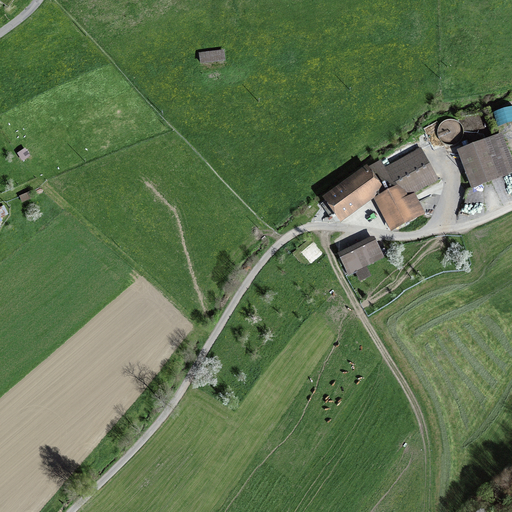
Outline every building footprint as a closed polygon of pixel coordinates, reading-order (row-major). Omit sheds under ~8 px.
[(226,49),(200,50),(200,63),(226,62),(226,49)] [(511,109),(496,113),(499,125),(511,122),(511,109)] [(442,142),(446,144),(451,145),(455,144),(459,142),(462,138),(463,134),(463,129),(462,125),(459,122),(455,120),(451,119),(447,119),(443,121),(440,124),(438,127),(437,131),(438,135),(439,139),(442,142)] [(496,137),(455,153),(470,191),(511,175),(496,137)] [(373,201),(389,233),(424,216),(413,195),(436,182),(421,152),(385,170),(395,190),(373,201)] [(366,168),(321,199),(338,224),(383,192),(366,168)] [(338,257),(348,277),(382,259),(372,240),(338,257)]
